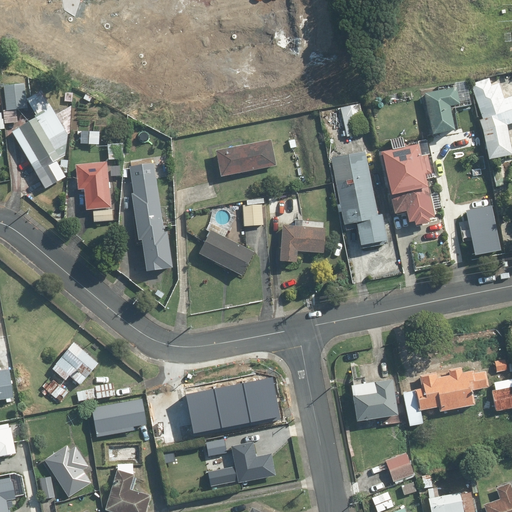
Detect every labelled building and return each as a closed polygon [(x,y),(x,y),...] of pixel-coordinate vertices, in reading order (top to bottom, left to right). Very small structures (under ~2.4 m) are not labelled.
[(489,81),(470,85),(477,120),(474,121),(483,164),(508,159),(501,127),(511,124),(511,95),(501,98),(498,84),(490,86),(489,81)] [(463,84),(427,93),(437,135),(452,131),(447,110),(468,105),(463,84)] [(29,109),(29,85),(7,86),(8,124),(20,124),(20,109),(29,109)] [(70,156),(72,133),(46,91),(31,99),(41,116),(16,131),(49,189),(69,177),(60,162),(70,156)] [(361,103),(342,107),(349,136),(369,131),(361,103)] [(103,131),(78,131),(78,143),(102,143),(103,131)] [(394,148),(385,149),(398,213),(410,210),(412,222),(419,220),(420,224),(436,221),(435,218),(440,217),(426,141),(407,145),(405,136),(392,139),(394,148)] [(274,139),(219,148),(224,175),(279,166),(274,139)] [(126,142),(110,143),(110,159),(126,159),(126,142)] [(365,244),(392,238),(387,213),(380,215),(367,149),(334,156),(347,222),(360,220),(365,244)] [(96,222),(116,221),(112,175),(123,174),(122,165),(111,165),(111,161),(79,164),(81,188),(87,188),(89,209),(95,208),(96,222)] [(134,191),(141,239),(146,239),(150,270),(177,267),(172,230),(167,231),(157,161),(132,165),(136,191),(134,191)] [(265,198),(246,198),(246,225),(265,225),(265,198)] [(465,210),(473,253),(497,248),(490,205),(465,210)] [(308,225),(285,224),(284,260),(301,261),(301,250),(327,252),(328,225),(324,225),(324,222),(308,222),(308,225)] [(213,229),(202,252),(246,275),(258,252),(213,229)] [(75,344),(52,370),(66,381),(71,376),(81,384),(99,364),(75,344)] [(505,372),(503,361),(492,363),(494,374),(505,372)] [(0,369),(0,399),(16,398),(12,368),(0,369)] [(417,390),(400,393),(407,428),(419,426),(417,413),(433,410),(434,414),(474,406),(471,393),(486,390),(482,372),(471,375),(470,372),(459,375),(458,370),(446,372),(447,377),(435,379),(434,373),(415,377),(417,390)] [(65,397),(70,392),(53,376),(44,386),(57,398),(61,393),(65,397)] [(511,408),(511,382),(511,381),(488,385),(492,412),(511,408)] [(391,382),(351,388),(357,423),(396,417),(391,382)] [(116,384),(78,391),(80,401),(117,395),(116,384)] [(236,392),(219,394),(220,400),(213,401),(216,429),(256,425),(253,397),(237,398),(236,392)] [(190,400),(191,418),(211,417),(210,399),(190,400)] [(147,401),(97,410),(103,438),(137,432),(136,428),(152,425),(147,401)] [(188,417),(174,418),(175,441),(189,440),(188,417)] [(0,467),(0,462),(25,457),(20,432),(17,433),(15,425),(0,427),(0,477),(2,477),(0,467)] [(227,439),(208,442),(210,456),(229,453),(227,439)] [(93,469),(74,441),(47,459),(72,497),(94,482),(88,473),(93,469)] [(255,457),(252,442),(230,446),(234,467),(209,471),(211,486),(274,475),(271,454),(255,457)] [(412,477),(405,453),(382,461),(389,484),(412,477)] [(114,511),(149,511),(154,494),(134,488),(139,470),(121,465),(108,510),(115,511),(114,511)] [(430,475),(419,476),(421,490),(432,489),(430,475)] [(54,476),(41,478),(45,499),(57,497),(54,476)] [(19,502),(16,478),(0,479),(0,511),(15,511),(14,502),(19,502)] [(479,506),(481,511),(511,511),(511,480),(492,487),(496,500),(479,506)] [(413,482),(399,487),(402,497),(416,493),(413,482)] [(436,490),(425,491),(427,511),(470,511),(468,493),(437,497),(436,490)] [(382,511),(392,508),(386,492),(370,498),(374,511),(382,511)]
